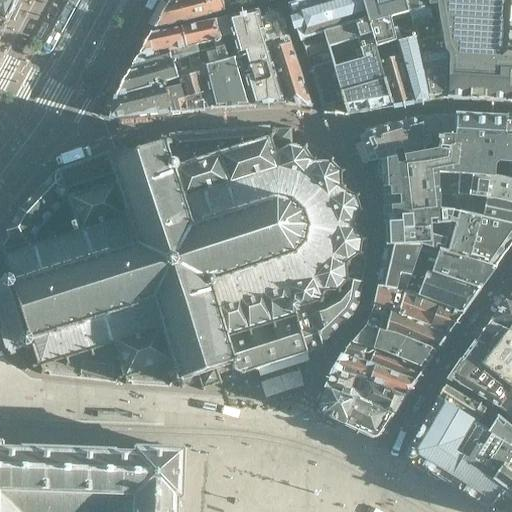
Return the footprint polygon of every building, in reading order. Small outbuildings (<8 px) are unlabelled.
[(9,17),(17,1),(14,0),(0,0),(0,19),(6,23),(7,21),(6,20),(8,16),(9,17)] [(276,0),(166,0),(166,1),(170,4),(169,6),(160,1),(148,24),(156,29),(157,30),(224,12),(259,3),(271,2),(276,0)] [(392,107),(373,42),(361,0),(313,0),(290,7),(301,41),(320,35),(346,115),(349,115),(349,114),(353,113),(353,114),(354,114),(363,112),(364,112),(364,111),(374,109),(374,110),(375,111),(384,109),(384,108),(389,107),(389,108),(392,107)] [(406,12),(403,0),(361,0),(373,42),(387,39),(382,21),(392,19),(407,15),(406,12)] [(431,6),(429,0),(403,0),(406,12),(431,6)] [(511,0),(429,0),(431,6),(441,4),(449,51),(455,50),(454,58),(453,61),(452,99),(454,99),(454,98),(470,99),(470,100),(471,100),(471,99),(472,99),(500,100),(500,101),(502,101),(503,101),(503,100),(506,101),(507,102),(507,101),(509,101),(511,101),(511,0)] [(454,58),(455,50),(449,51),(441,4),(431,6),(406,12),(407,15),(429,101),(430,101),(441,99),(441,100),(442,99),(445,98),(446,99),(447,99),(452,99),(453,61),(454,58)] [(285,104),(270,51),(283,46),(281,42),(289,39),(279,10),(259,16),(258,10),(218,19),(225,44),(226,48),(196,56),(202,76),(202,79),(210,109),(252,106),(285,104)] [(429,101),(407,15),(392,19),(396,37),(413,104),(424,102),(423,101),(428,101),(429,101)] [(195,52),(225,44),(218,19),(152,36),(141,57),(131,74),(176,61),(175,57),(195,52)] [(346,115),(320,35),(301,41),(323,109),(324,113),(325,113),(325,112),(331,113),(331,114),(332,114),(332,113),(338,113),(338,114),(339,114),(345,115),(346,115)] [(413,104),(396,37),(387,39),(373,42),(392,107),(393,107),(401,105),(401,106),(413,104)] [(311,107),(289,39),(281,42),(283,46),(270,51),(285,104),(311,108),(311,107)] [(202,76),(196,56),(195,52),(175,57),(176,61),(131,74),(130,74),(129,77),(130,77),(119,97),(118,97),(117,99),(118,99),(167,86),(187,80),(198,77),(202,76)] [(210,109),(202,79),(199,80),(198,77),(187,80),(196,111),(210,109)] [(196,111),(187,80),(167,86),(169,92),(177,90),(180,103),(178,103),(181,113),(196,111)] [(170,114),(165,93),(169,92),(167,86),(118,99),(113,120),(170,114)] [(180,103),(177,90),(169,92),(165,93),(170,114),(181,113),(178,103),(180,103)] [(511,181),(511,137),(507,137),(507,118),(503,118),(503,119),(490,118),(487,117),(487,118),(474,117),(471,116),(471,117),(458,116),(455,115),(455,136),(441,136),(440,155),(413,154),(401,156),(371,163),(380,181),(382,181),(385,227),(403,225),(402,219),(437,216),(437,215),(439,199),(435,199),(437,176),(511,181)] [(455,136),(455,115),(438,117),(438,136),(441,136),(455,136)] [(438,136),(438,117),(426,118),(422,118),(421,118),(421,136),(438,136)] [(441,136),(438,136),(421,136),(421,118),(419,119),(414,120),(414,121),(407,123),(407,122),(405,123),(413,154),(440,155),(441,136)] [(413,154),(405,123),(401,124),(401,125),(393,127),(393,126),(392,126),(392,127),(401,156),(413,154)] [(0,308),(14,303),(20,322),(4,328),(2,328),(0,332),(0,333),(5,351),(7,350),(8,353),(9,353),(10,356),(12,356),(16,355),(15,352),(23,349),(29,352),(29,350),(34,352),(37,363),(31,365),(32,370),(39,368),(41,374),(45,373),(45,372),(44,367),(65,360),(66,366),(70,365),(68,359),(88,353),(90,358),(93,357),(91,352),(112,345),(122,376),(117,378),(117,379),(118,381),(124,379),(125,384),(129,383),(128,382),(127,378),(148,371),(150,376),(153,375),(151,370),(171,363),(176,378),(172,380),(173,383),(173,384),(179,382),(181,388),(185,387),(185,386),(199,381),(201,388),(200,388),(200,390),(202,389),(202,391),(204,390),(203,389),(219,383),(220,385),(221,384),(221,383),(222,382),(222,381),(220,381),(218,375),(232,370),(231,369),(237,367),(236,362),(239,361),(238,358),(235,359),(228,339),(248,333),(249,336),(252,335),(251,332),(270,326),(271,329),(274,328),(273,325),(292,318),(293,322),(297,321),(296,317),(299,316),(298,313),(295,314),(290,300),(317,292),(318,295),(321,294),(320,291),(342,284),(343,287),(346,286),(340,267),(366,258),(365,258),(367,252),(366,239),(367,239),(366,212),(364,212),(364,210),(360,210),(356,200),(360,196),(358,195),(360,193),(346,171),(344,172),(343,170),(339,172),(335,168),(332,165),(333,161),(330,159),(331,157),(308,145),(307,147),(304,145),(301,149),(293,147),(293,146),(292,147),(291,142),(290,132),(292,129),(290,127),(287,130),(277,130),(272,128),(267,134),(265,132),(267,129),(170,136),(164,136),(145,141),(145,145),(146,150),(129,156),(127,151),(125,148),(107,154),(107,155),(116,178),(99,184),(67,196),(79,228),(50,239),(8,254),(0,249),(0,250),(3,256),(0,256),(0,261),(4,260),(9,276),(5,274),(1,280),(0,280),(0,308)] [(401,156),(392,127),(385,129),(384,129),(380,130),(379,130),(378,130),(378,131),(366,135),(366,134),(364,134),(365,136),(363,140),(361,141),(362,142),(363,142),(367,151),(366,151),(367,152),(371,161),(370,161),(371,163),(401,156)] [(107,155),(91,161),(99,184),(116,178),(107,155)] [(59,172),(67,196),(99,184),(91,161),(59,172)] [(28,205),(22,212),(50,239),(79,228),(67,196),(59,172),(51,181),(46,186),(32,201),(28,205)] [(511,206),(511,181),(437,176),(435,199),(439,199),(511,206)] [(511,226),(511,206),(439,199),(437,215),(511,226)] [(14,224),(0,247),(0,249),(8,254),(50,239),(22,212),(17,220),(14,224)] [(511,226),(437,215),(437,216),(402,219),(403,225),(385,227),(386,246),(495,268),(505,255),(504,254),(511,242),(511,226)] [(495,268),(386,246),(385,248),(386,248),(385,254),(384,254),(381,266),(478,290),(483,283),(484,284),(485,283),(484,282),(493,269),(494,270),(495,268)] [(248,333),(228,339),(235,359),(238,358),(239,361),(236,362),(237,367),(231,369),(232,370),(232,371),(234,370),(239,373),(240,375),(321,349),(323,346),(322,344),(352,315),(357,304),(366,258),(340,267),(346,286),(343,287),(342,284),(320,291),(321,294),(318,295),(317,292),(290,300),(295,314),(298,313),(299,316),(296,317),(297,321),(293,322),(292,318),(273,325),(274,328),(271,329),(270,326),(251,332),(252,335),(249,336),(248,333)] [(0,280),(1,280),(5,274),(9,276),(4,260),(0,261),(0,280)] [(478,290),(381,266),(377,286),(463,313),(464,311),(463,311),(472,298),(474,299),(474,297),(473,296),(478,290)] [(451,328),(461,314),(462,314),(463,313),(377,286),(377,289),(377,290),(376,294),(373,306),(365,326),(350,342),(372,351),(423,369),(424,368),(423,367),(434,352),(435,352),(436,351),(435,350),(451,328)] [(511,305),(510,304),(507,302),(505,304),(506,304),(501,310),(500,310),(497,314),(497,315),(492,321),(491,322),(490,323),(449,381),(473,394),(474,394),(502,411),(511,419),(511,305)] [(415,381),(368,364),(372,351),(350,342),(343,355),(334,370),(404,396),(415,381)] [(65,360),(44,367),(45,372),(46,371),(47,371),(48,371),(48,372),(49,372),(49,373),(50,373),(50,374),(50,375),(115,383),(115,382),(115,381),(116,381),(116,380),(117,380),(117,379),(117,378),(122,376),(112,345),(91,352),(93,357),(90,358),(88,353),(68,359),(70,365),(66,366),(65,360)] [(16,355),(12,356),(14,359),(14,360),(15,361),(27,369),(28,371),(28,370),(32,369),(32,370),(31,365),(37,363),(34,352),(29,350),(29,352),(23,349),(15,352),(16,355)] [(423,369),(372,351),(368,364),(415,381),(423,369)] [(148,371),(127,378),(128,382),(129,382),(130,382),(131,382),(131,383),(132,383),(132,384),(132,385),(169,387),(169,386),(169,385),(170,385),(170,384),(171,383),(172,383),(173,383),(172,380),(176,378),(171,363),(151,370),(153,375),(150,376),(148,371)] [(404,396),(334,370),(333,371),(334,372),(326,389),(355,400),(393,414),(404,397),(404,396)] [(497,418),(445,386),(438,399),(438,400),(488,430),(497,418)] [(345,426),(355,400),(326,389),(325,392),(325,393),(321,403),(320,404),(319,406),(320,408),(321,409),(323,412),(322,412),(322,413),(323,415),(325,416),(326,416),(336,420),(336,421),(338,422),(340,422),(343,423),(343,425),(345,425),(345,426)] [(380,432),(391,415),(391,416),(392,415),(393,414),(355,400),(345,426),(352,429),(352,428),(371,437),(372,438),(372,437),(374,437),(375,437),(377,436),(378,435),(379,434),(380,434),(381,433),(380,433),(381,432),(380,432)] [(511,511),(511,431),(497,418),(488,430),(438,400),(437,401),(438,402),(429,417),(428,417),(427,419),(428,419),(419,433),(419,432),(418,434),(410,448),(409,448),(408,449),(409,451),(410,451),(412,460),(411,460),(411,462),(413,463),(414,462),(426,470),(427,471),(428,471),(440,478),(440,479),(441,480),(442,479),(447,482),(446,483),(448,484),(449,483),(454,486),(453,487),(455,488),(455,487),(467,494),(466,495),(468,496),(468,495),(480,502),(479,503),(481,504),(481,503),(487,506),(486,507),(488,508),(489,507),(496,511),(495,511),(511,511)] [(177,511),(178,503),(182,503),(183,452),(133,451),(133,454),(113,453),(113,452),(28,449),(28,451),(2,450),(2,447),(0,446),(0,511),(177,511)]
